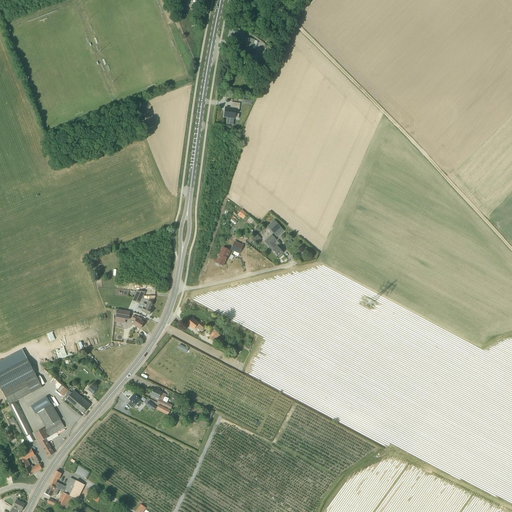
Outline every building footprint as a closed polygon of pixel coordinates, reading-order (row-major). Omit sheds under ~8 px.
[(254,40),(245,38),(242,50),(251,53),(250,54),(254,54),(255,50),(254,50),(254,49),(252,49),(254,40)] [(271,55),(269,54),(264,52),(257,67),(263,69),(266,70),(268,66),(266,65),(271,55)] [(224,117),(235,118),(239,119),(239,114),(236,114),(236,109),(225,107),(224,117)] [(244,220),(248,215),(242,210),(238,215),(244,220)] [(255,228),(258,225),(250,218),(247,222),(255,228)] [(275,221),(268,227),(274,234),(281,228),(275,221)] [(272,236),(268,240),(265,242),(278,257),(283,253),(277,246),(275,248),(272,244),(276,240),(272,236)] [(239,255),(243,247),(235,243),(231,251),(239,255)] [(216,263),(222,266),(227,257),(230,251),(223,248),(220,254),(216,263)] [(133,301),(139,304),(142,298),(145,292),(137,291),(137,292),(133,301)] [(150,310),(153,304),(142,298),(139,304),(139,305),(144,307),(141,311),(149,315),(152,311),(150,310)] [(117,310),(116,318),(128,320),(129,312),(117,310)] [(137,318),(134,316),(132,319),(135,321),(133,325),(140,329),(144,323),(141,321),(141,320),(138,318),(137,318)] [(192,319),(188,324),(194,329),(196,327),(201,331),(205,327),(199,322),(198,323),(192,319)] [(221,335),(219,333),(219,332),(215,329),(209,337),(214,340),(214,339),(217,341),(221,335)] [(179,343),(177,347),(186,352),(188,348),(179,343)] [(0,373),(17,365),(27,359),(22,350),(0,361),(0,373)] [(25,380),(17,365),(0,373),(0,388),(2,392),(25,380)] [(9,405),(11,409),(13,408),(11,404),(32,393),(25,380),(2,392),(9,405)] [(86,390),(93,394),(96,388),(90,384),(86,390)] [(59,393),(63,397),(68,391),(65,389),(62,386),(58,391),(60,392),(59,393)] [(63,397),(67,399),(83,413),(90,405),(73,391),(75,389),(72,387),(70,390),(66,387),(65,389),(68,391),(63,397)] [(166,395),(154,389),(151,396),(159,399),(157,403),(171,410),(173,406),(163,401),(166,395)] [(132,409),(135,405),(136,404),(139,407),(143,402),(134,395),(130,400),(127,405),(132,409)] [(54,454),(45,440),(65,428),(51,405),(46,397),(30,407),(35,415),(37,414),(46,429),(43,430),(43,429),(34,434),(48,457),(54,454)] [(148,402),(146,405),(153,411),(156,408),(148,402)] [(159,405),(157,409),(168,415),(170,410),(159,405)] [(210,420),(213,413),(206,410),(203,416),(210,420)] [(17,456),(26,475),(27,476),(42,469),(39,463),(33,466),(32,465),(29,466),(26,460),(35,455),(32,449),(22,454),(20,450),(15,453),(17,456)] [(85,478),(88,472),(82,469),(81,471),(77,469),(75,473),(77,474),(78,472),(85,476),(84,477),(85,478)] [(49,485),(58,489),(64,492),(63,493),(69,496),(73,498),(75,499),(83,484),(71,479),(70,482),(69,482),(66,488),(56,483),(58,479),(59,480),(62,474),(56,471),(49,485)] [(55,495),(58,489),(49,485),(45,493),(50,496),(51,493),(55,495)] [(98,492),(94,498),(98,502),(103,495),(98,492)] [(69,496),(63,493),(58,504),(67,509),(70,505),(73,498),(69,496)] [(12,509),(10,511),(21,511),(25,505),(17,501),(12,510),(12,509)]
